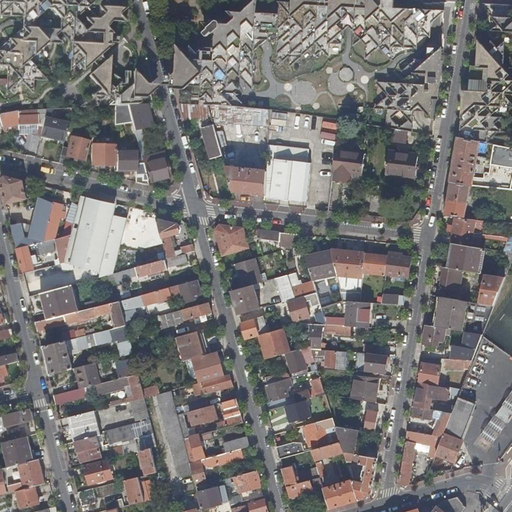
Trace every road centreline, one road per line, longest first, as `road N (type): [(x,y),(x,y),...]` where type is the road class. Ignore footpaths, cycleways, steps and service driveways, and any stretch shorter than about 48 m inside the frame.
road 1 (residential): [(193,209),(276,511)]
road 2 (residential): [(384,504),(424,237)]
road 3 (residential): [(424,237),(468,0)]
road 4 (residential): [(193,209),(424,237)]
road 5 (residential): [(140,0),(193,209)]
road 6 (residential): [(0,164),(193,209)]
road 7 (residential): [(0,229),(39,390)]
road 8 (residential): [(384,504),(465,480),(508,498)]
road 9 (residential): [(39,390),(70,511)]
